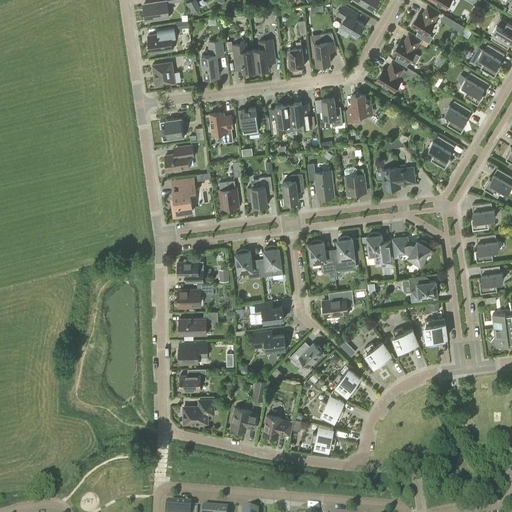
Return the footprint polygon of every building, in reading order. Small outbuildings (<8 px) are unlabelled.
[(199,8),(195,0),(191,0),(186,3),(191,12),(199,8)] [(353,0),(372,11),(378,0),(353,0)] [(146,20),(169,17),(167,1),(143,4),(146,20)] [(357,37),(364,24),(352,16),(355,11),(343,4),(336,14),(344,18),(340,24),(351,30),(349,33),(357,37)] [(433,37),(428,34),(434,23),(433,22),(438,14),(427,7),(422,16),(418,14),(411,25),(419,30),(416,35),(423,39),(429,42),(429,41),(430,41),(433,37)] [(451,25),(455,20),(445,14),(441,19),(451,25)] [(511,24),(501,18),(497,24),(492,31),(494,32),(491,38),(507,48),(511,40),(511,24)] [(298,23),(300,37),(307,36),(305,23),(298,23)] [(161,33),(148,35),(150,53),(172,49),(171,36),(175,36),(175,33),(174,25),(160,27),(161,33)] [(465,27),(461,33),(465,36),(469,29),(465,27)] [(332,32),(321,33),(310,35),(313,57),(316,57),(317,64),(318,64),(318,66),(319,66),(324,66),(325,65),(325,63),(330,62),(328,47),(334,46),(333,36),(332,32)] [(403,43),(400,40),(398,44),(396,43),(393,47),(395,48),(393,52),(398,55),(396,58),(406,65),(408,61),(409,62),(416,51),(414,50),(420,41),(409,34),(403,43)] [(217,55),(224,54),(222,39),(208,41),(210,54),(201,55),(204,77),(219,75),(217,55)] [(253,49),(256,70),(260,69),(262,71),(269,70),(267,56),(275,55),(273,39),(259,41),(260,48),(253,49)] [(291,68),(304,66),(301,41),(296,42),(297,48),(288,49),(291,68)] [(256,70),(253,49),(247,50),(246,43),(232,44),(235,60),(242,59),(243,74),(251,73),(252,71),(256,70)] [(484,49),(482,48),(478,46),(469,62),(475,66),(477,63),(495,74),(500,64),(499,63),(504,53),(488,43),(484,49)] [(184,64),(194,63),(192,53),(183,54),(184,64)] [(155,85),(175,83),(172,62),(152,64),(155,85)] [(415,76),(403,69),(392,62),(387,71),(383,68),(376,80),(394,91),(401,79),(415,76)] [(471,105),(474,100),(478,102),(484,92),(482,91),(488,81),(471,71),(468,77),(466,76),(462,84),(468,87),(464,94),(470,97),(467,103),(471,105)] [(366,108),(371,102),(365,98),(364,93),(360,94),(357,92),(355,95),(351,95),(353,109),(347,110),(348,122),(361,120),(360,115),(367,114),(366,108)] [(332,125),(343,124),(341,110),(336,111),(334,97),(321,99),(324,118),(331,117),(332,125)] [(465,119),(471,110),(454,100),(451,105),(449,104),(445,112),(451,115),(447,122),(461,130),(467,120),(465,119)] [(301,101),(289,103),(291,123),(297,122),(298,129),(312,128),(310,113),(303,114),(301,101)] [(291,123),(289,103),(276,105),(277,117),(270,118),(272,133),(286,131),(285,124),(291,123)] [(249,134),(259,133),(256,107),(238,110),(240,127),(243,127),(244,130),(249,130),(249,134)] [(223,142),(233,141),(231,127),(233,127),(231,115),(224,116),(224,112),(210,113),(213,134),(221,132),(223,142)] [(404,127),(409,120),(403,116),(398,123),(404,127)] [(163,140),(184,137),(181,117),(160,120),(163,140)] [(202,126),(195,126),(197,139),(204,138),(202,126)] [(449,155),(455,145),(438,135),(434,141),(433,140),(428,147),(435,151),(431,157),(445,165),(451,156),(449,155)] [(285,144),(278,145),(279,152),(286,151),(285,144)] [(188,157),(193,156),(192,145),(179,146),(180,153),(165,155),(167,171),(189,168),(188,157)] [(235,176),(241,175),(239,161),(233,162),(235,176)] [(318,198),(334,196),(331,170),(315,172),(314,163),(307,164),(309,179),(315,179),(318,198)] [(363,168),(356,169),(357,168),(355,166),(346,168),(344,169),(345,175),(347,194),(366,192),(363,168)] [(400,184),(415,182),(413,167),(398,169),(398,167),(382,169),(384,189),(400,187),(400,184)] [(511,183),(510,183),(511,180),(511,176),(497,167),(491,177),(490,176),(484,186),(498,194),(502,188),(508,191),(511,184),(511,183)] [(297,189),(304,188),(302,173),(290,175),(291,181),(282,182),(285,202),(298,200),(297,189)] [(251,179),(252,187),(247,188),(248,200),(253,200),(254,206),(267,204),(265,191),(272,190),(271,175),(259,177),(259,178),(251,179)] [(190,191),(195,190),(194,177),(179,179),(180,189),(173,190),(174,198),(172,198),(173,202),(172,202),(174,217),(185,215),(184,212),(192,211),(190,191)] [(220,181),(221,189),(219,189),(221,208),(226,207),(227,209),(234,209),(234,206),(239,206),(236,187),(235,187),(234,179),(220,181)] [(484,233),(483,226),(489,225),(488,218),(495,217),(494,208),(492,208),(491,202),(472,204),(473,216),(472,216),(473,227),(476,227),(477,233),(484,233)] [(392,263),(392,259),(390,245),(383,245),(382,234),(380,234),(380,233),(377,232),(375,232),(373,232),(371,233),(369,234),(369,236),(367,236),(369,255),(373,254),(375,266),(392,263)] [(492,249),(499,248),(498,240),(496,240),(495,233),(476,236),(477,247),(476,247),(477,259),(493,257),(492,249)] [(413,243),(409,243),(408,235),(393,237),(395,255),(403,254),(421,264),(430,248),(429,247),(429,246),(428,244),(426,242),(424,241),(422,240),(420,240),(419,241),(417,240),(415,243),(413,243)] [(332,252),(334,266),(347,265),(346,257),(354,256),(352,238),(350,238),(350,237),(348,236),(345,236),(343,236),(341,237),(339,238),(339,239),(337,240),(339,251),(332,252)] [(334,266),(332,252),(325,253),(324,241),(322,242),(322,240),(319,240),(317,239),(315,240),(312,240),(311,242),(311,243),(309,243),(311,262),(321,261),(322,270),(324,272),(334,271),(334,266)] [(259,262),(261,276),(282,273),(279,247),(277,248),(277,246),(275,245),(272,245),(270,245),(268,246),(265,248),(265,249),(264,249),(265,261),(259,262)] [(261,276),(259,262),(252,262),(250,251),(249,251),(248,250),(246,249),(244,249),(242,249),(239,250),(237,251),(238,253),(236,253),(238,271),(247,270),(248,277),(261,276)] [(184,259),(184,261),(178,262),(178,276),(191,275),(191,282),(203,281),(203,272),(198,272),(198,261),(191,261),(191,259),(184,259)] [(496,280),(503,280),(502,271),(500,272),(499,265),(480,267),(482,279),(480,279),(481,290),(497,288),(496,280)] [(421,300),(421,298),(437,295),(437,293),(438,293),(439,291),(440,289),(439,286),(438,284),(437,282),(436,282),(436,280),(424,282),(423,275),(409,277),(410,289),(411,289),(412,301),(421,300)] [(202,295),(214,294),(213,283),(197,283),(197,289),(178,290),(179,306),(200,305),(200,297),(202,295)] [(349,305),(353,304),(351,289),(337,291),(338,298),(323,300),(325,316),(348,313),(347,307),(349,305)] [(483,296),(484,303),(496,302),(495,295),(483,296)] [(225,296),(225,309),(233,309),(232,296),(225,296)] [(264,322),(283,319),(282,306),(269,308),(268,302),(255,303),(256,314),(263,313),(264,322)] [(373,318),(379,314),(375,309),(369,314),(373,318)] [(206,323),(218,322),(218,311),(204,311),(204,317),(179,318),(179,334),(206,334),(206,323)] [(492,314),(495,336),(491,341),(496,345),(497,347),(498,346),(501,349),(503,346),(509,345),(509,343),(511,342),(511,314),(505,314),(505,312),(492,314)] [(437,338),(447,336),(445,322),(436,323),(435,319),(425,320),(428,344),(438,342),(437,338)] [(371,326),(367,321),(360,326),(364,332),(371,326)] [(409,345),(418,342),(413,328),(404,332),(402,327),(393,331),(401,353),(411,349),(409,345)] [(277,357),(277,350),(286,349),(284,334),(269,336),(269,330),(254,332),(255,344),(260,344),(261,346),(266,345),(267,352),(268,351),(269,358),(271,359),(273,361),(275,360),(277,359),(277,357)] [(383,358),(391,353),(383,341),(375,346),(372,342),(364,348),(377,367),(386,362),(383,358)] [(198,356),(207,356),(207,342),(179,343),(180,351),(177,351),(178,358),(180,358),(180,362),(198,362),(198,356)] [(309,366),(323,352),(314,342),(304,352),(299,347),(290,356),(298,365),(303,361),(309,366)] [(356,351),(351,346),(346,351),(348,352),(351,356),(356,351)] [(343,375),(339,372),(333,380),(351,395),(358,387),(354,384),(360,377),(349,367),(343,375)] [(201,381),(206,380),(206,368),(193,369),(193,374),(180,375),(180,388),(182,388),(182,390),(199,390),(199,387),(201,387),(201,381)] [(314,382),(320,376),(315,372),(309,378),(314,382)] [(264,394),(267,381),(256,379),(253,392),(264,394)] [(232,391),(232,382),(224,382),(224,392),(232,391)] [(339,408),(344,400),(331,393),(327,402),(323,400),(318,409),(339,419),(344,411),(339,408)] [(208,422),(208,413),(213,413),(213,399),(199,400),(199,406),(184,407),(184,423),(192,423),(192,424),(200,426),(201,422),(208,422)] [(255,428),(258,414),(249,412),(249,410),(235,407),(231,428),(245,431),(246,426),(255,428)] [(291,435),(293,422),(281,419),(281,418),(267,415),(263,435),(266,435),(268,437),(271,438),(274,437),(277,438),(278,432),(291,435)] [(295,419),(293,429),(300,430),(302,420),(295,419)] [(334,448),(336,438),(331,437),(333,427),(319,424),(317,434),(313,433),(311,443),(334,448)]
